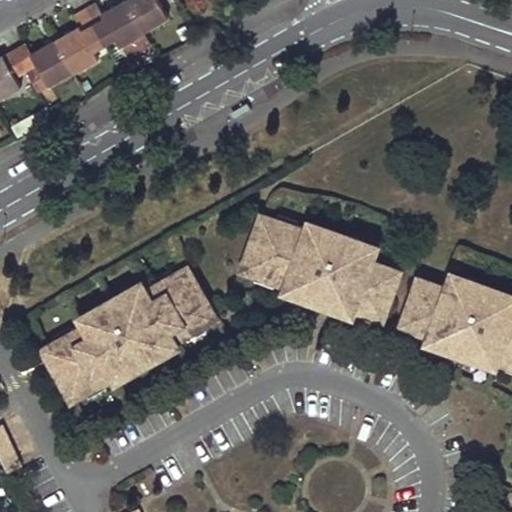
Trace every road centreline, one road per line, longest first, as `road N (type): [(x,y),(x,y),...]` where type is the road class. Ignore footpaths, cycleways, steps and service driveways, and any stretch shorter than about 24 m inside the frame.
road 1 (tertiary): [(346,16),(0,209)]
road 2 (tertiary): [(505,32),(421,6),(346,16)]
